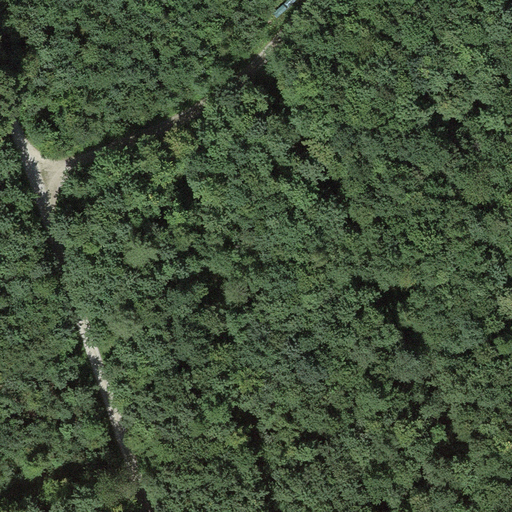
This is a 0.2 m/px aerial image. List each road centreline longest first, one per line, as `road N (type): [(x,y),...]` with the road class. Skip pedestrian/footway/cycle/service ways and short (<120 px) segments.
road 1 (track): [(146,511),(0,83)]
road 2 (track): [(38,179),(146,136),(268,70),(329,0)]
